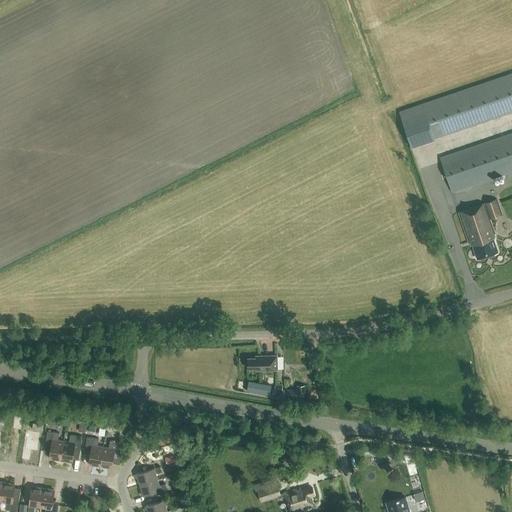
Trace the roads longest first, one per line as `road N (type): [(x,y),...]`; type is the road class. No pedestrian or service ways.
road 1 (unclassified): [(142,392),(142,336),(310,334)]
road 2 (unclassified): [(511,292),(370,330),(310,334)]
road 3 (tertiary): [(142,392),(333,426)]
road 4 (tertiary): [(333,426),(511,450)]
road 5 (tertiary): [(0,369),(142,392)]
road 6 (residential): [(0,466),(121,484)]
